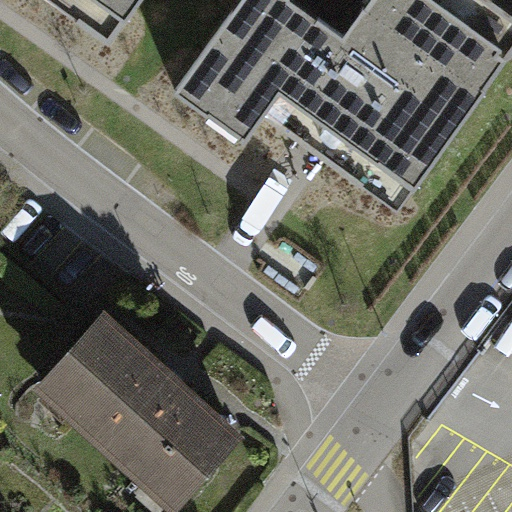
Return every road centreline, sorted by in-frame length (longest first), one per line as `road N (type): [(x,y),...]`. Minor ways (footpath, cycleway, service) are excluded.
road 1 (residential): [(383,398),(0,112)]
road 2 (residential): [(511,230),(383,398)]
road 3 (residential): [(383,398),(301,511)]
